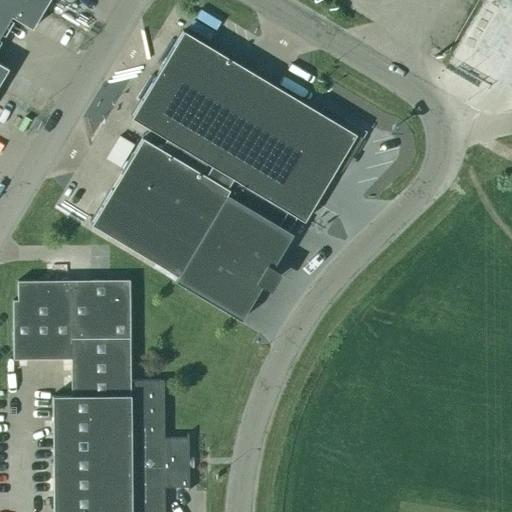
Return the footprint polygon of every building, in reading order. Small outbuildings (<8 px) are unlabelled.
[(0,0),(0,81),(7,69),(0,64),(0,34),(10,17),(31,29),(48,0),(0,0)] [(182,31),(130,118),(210,166),(205,176),(142,139),(90,225),(176,277),(174,280),(240,319),(263,280),(269,284),(274,275),(268,272),(291,233),(287,231),(295,217),(303,222),(314,203),(305,198),(315,181),(326,179),(336,173),(345,165),(361,138),(355,135),(338,124),(341,118),(323,108),(320,114),(182,31)] [(276,67),(297,77),(300,70),(279,60),(276,67)] [(133,145),(119,136),(106,159),(120,167),(133,145)] [(12,300),(12,305),(12,360),(70,359),(71,396),(51,396),(52,511),(164,511),(164,488),(187,487),(187,492),(188,492),(188,434),(186,434),(186,438),(164,438),(163,381),(130,381),(128,279),(16,281),(16,300),(12,300)]
